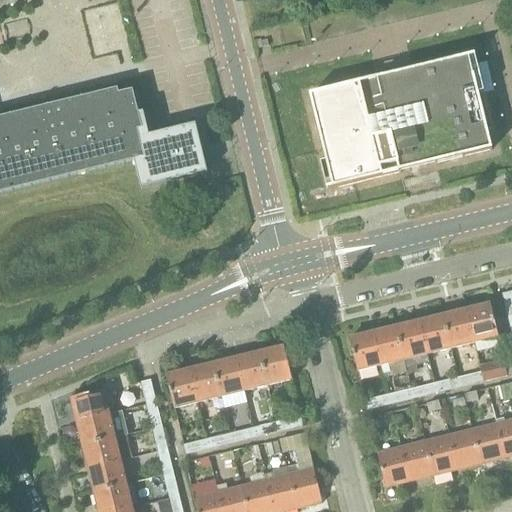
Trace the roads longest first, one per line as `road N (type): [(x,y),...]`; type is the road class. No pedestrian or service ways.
road 1 (unclassified): [(284,255),(220,0)]
road 2 (residential): [(358,511),(307,304)]
road 3 (residential): [(307,304),(511,254)]
road 4 (residential): [(307,304),(161,339),(153,320)]
road 5 (tertiary): [(0,383),(153,320)]
road 6 (tertiary): [(511,212),(382,244)]
